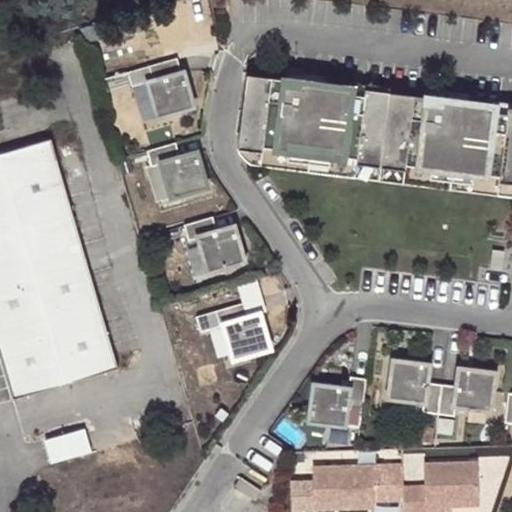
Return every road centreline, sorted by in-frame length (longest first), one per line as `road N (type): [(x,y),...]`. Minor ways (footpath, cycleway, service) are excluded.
road 1 (residential): [(240,32),(216,134),(324,307)]
road 2 (residential): [(197,511),(324,307)]
road 3 (residential): [(324,307),(511,327)]
